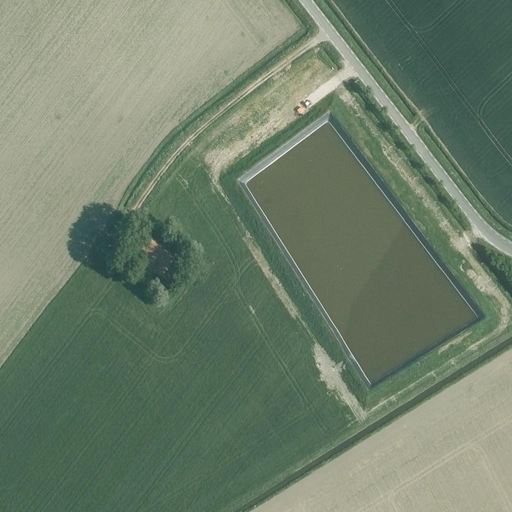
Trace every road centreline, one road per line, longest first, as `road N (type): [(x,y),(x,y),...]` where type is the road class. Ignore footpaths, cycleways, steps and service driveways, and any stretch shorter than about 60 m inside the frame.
road 1 (tertiary): [(511,250),(484,230),(304,0)]
road 2 (unknown): [(327,29),(177,141),(138,186)]
